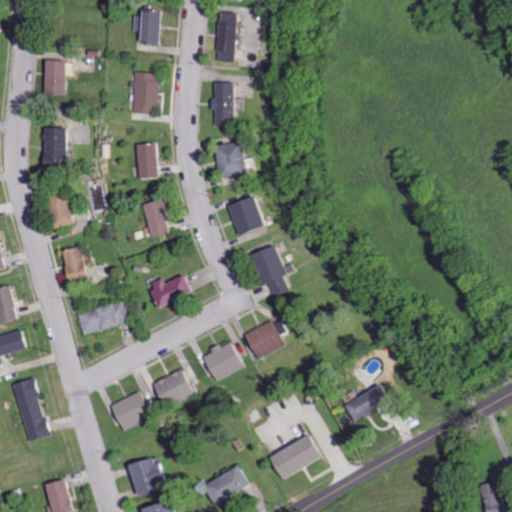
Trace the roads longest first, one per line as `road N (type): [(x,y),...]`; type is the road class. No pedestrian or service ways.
road 1 (residential): [(29,0),(17,173),(111,511)]
road 2 (residential): [(75,389),(184,332),(234,294),(188,152),(197,0)]
road 3 (residential): [(511,392),(299,511)]
